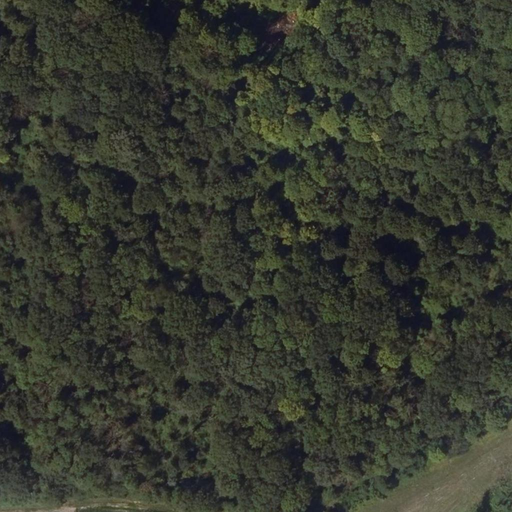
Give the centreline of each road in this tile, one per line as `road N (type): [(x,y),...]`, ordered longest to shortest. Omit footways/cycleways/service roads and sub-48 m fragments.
road 1 (track): [(270,511),(114,489),(0,501)]
road 2 (track): [(511,390),(354,493),(306,511)]
road 3 (track): [(511,109),(409,60),(372,0)]
